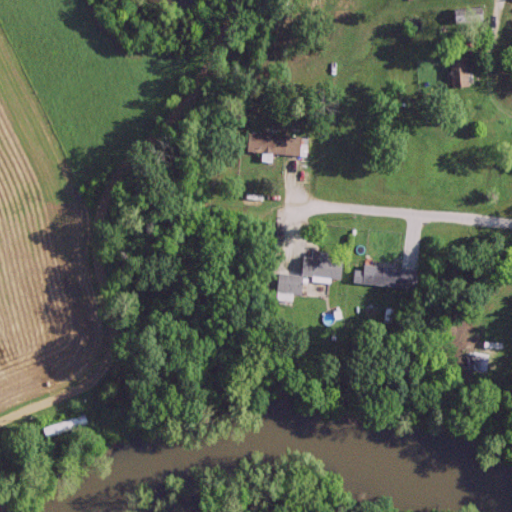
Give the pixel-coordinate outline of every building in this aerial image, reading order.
[(462,58),(444,58),(444,88),(462,88),(462,58)] [(302,157),(303,139),(242,135),(240,153),(302,157)] [(295,277),(272,275),(270,293),(296,295),(297,278),(336,281),(338,260),(324,259),(324,255),(307,253),(306,258),(297,257),(295,277)] [(408,289),(409,270),(353,266),(352,285),(408,289)] [(82,427),(78,415),(35,427),(38,440),(82,427)]
